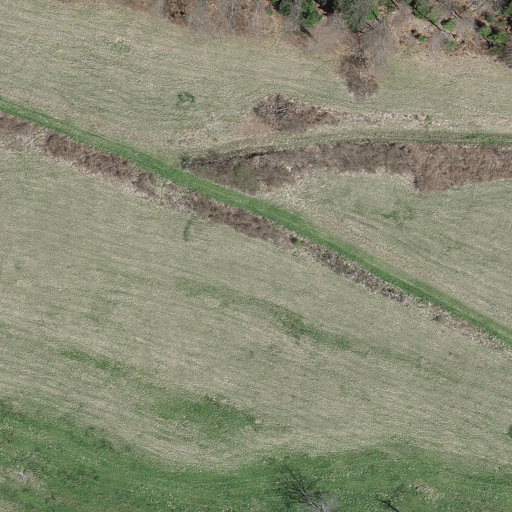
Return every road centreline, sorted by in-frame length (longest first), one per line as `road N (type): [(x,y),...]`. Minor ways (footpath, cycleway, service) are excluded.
road 1 (track): [(511,134),(333,131),(211,154),(127,149),(0,101)]
road 2 (track): [(127,149),(511,334)]
